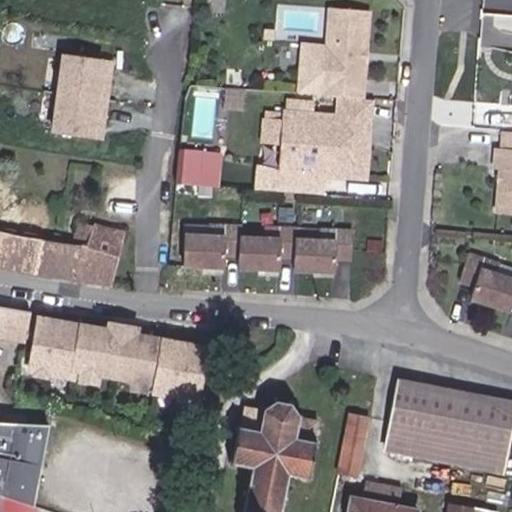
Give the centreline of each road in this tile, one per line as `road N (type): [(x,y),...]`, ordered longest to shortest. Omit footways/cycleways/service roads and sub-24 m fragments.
road 1 (residential): [(410,344),(433,0)]
road 2 (residential): [(148,309),(147,187),(166,107),(174,7)]
road 3 (residential): [(148,309),(410,344)]
road 4 (track): [(213,511),(233,406),(336,333)]
road 5 (residential): [(0,285),(148,309)]
